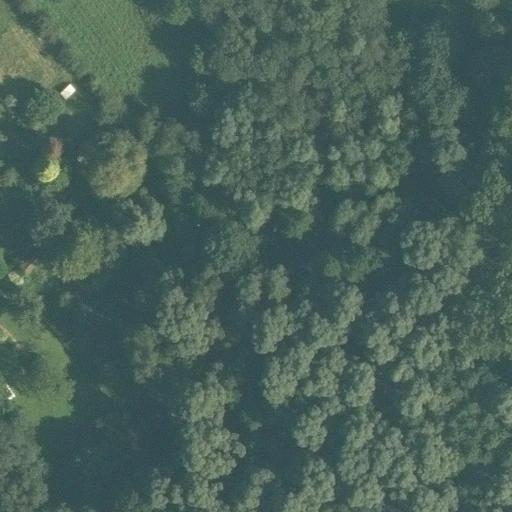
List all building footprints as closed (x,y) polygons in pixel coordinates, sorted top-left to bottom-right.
[(27,118),(22,123),(31,134),(37,129),(27,118)] [(36,211),(50,199),(35,182),(34,183),(16,163),(5,173),(23,194),(21,195),(36,211)] [(16,231),(8,220),(0,225),(0,238),(2,241),(16,231)] [(58,260),(50,251),(40,260),(48,268),(58,260)] [(33,252),(19,265),(25,272),(39,260),(33,252)]
